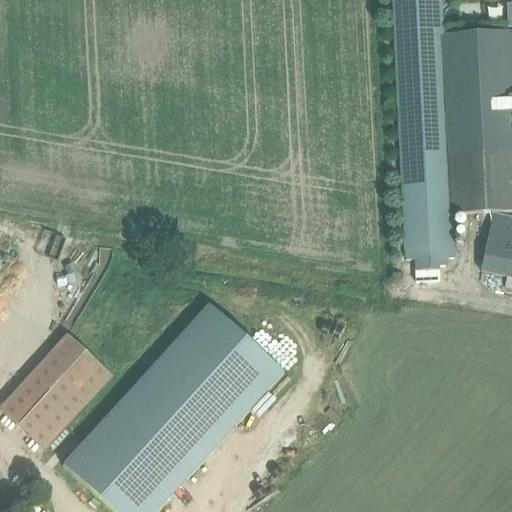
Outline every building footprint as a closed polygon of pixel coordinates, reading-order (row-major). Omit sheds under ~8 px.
[(511,32),(444,36),(441,0),(392,0),(406,263),(415,262),(416,285),(440,283),(439,268),(446,268),(446,260),(455,260),(453,216),(511,212),(511,32)] [(481,273),(511,279),(511,219),(494,215),(481,273)] [(209,307),(62,468),(110,511),(159,511),(285,375),(209,307)] [(0,413),(43,453),(112,378),(66,337),(0,409),(0,413)] [(193,482),(202,490),(223,468),(214,459),(193,482)]
